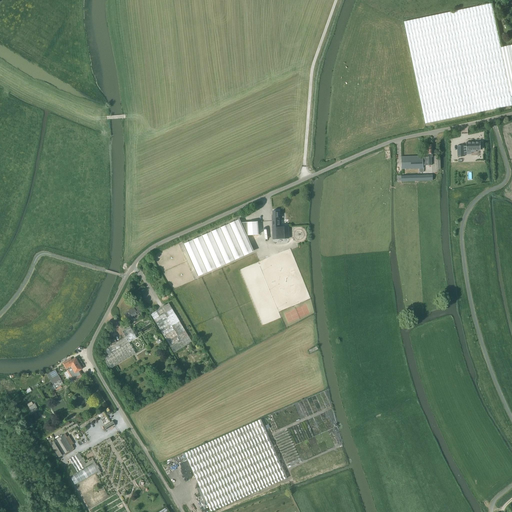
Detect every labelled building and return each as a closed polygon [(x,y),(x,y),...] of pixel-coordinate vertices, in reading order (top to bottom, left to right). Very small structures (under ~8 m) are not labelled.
[(511,45),(501,48),(492,3),(404,22),(425,124),(511,105),(511,100),(511,96),(511,45)] [(464,145),(457,145),(457,156),(464,156),(464,150),(466,150),(471,150),(471,152),(476,152),(476,150),(480,150),(480,142),(466,142),(466,146),(464,146),(464,145)] [(401,157),(402,169),(418,168),(419,172),(423,172),(423,166),(432,165),(431,157),(433,157),(432,145),(427,145),(428,157),(423,157),(422,156),(401,157)] [(273,211),(273,215),(272,215),(273,239),(289,238),(288,226),(279,227),(279,211),(273,211)] [(183,244),(197,275),(253,250),(240,219),(183,244)] [(150,314),(173,353),(192,342),(168,303),(150,314)] [(134,316),(140,312),(137,307),(134,309),(133,308),(124,314),(128,320),(128,321),(130,321),(134,318),(134,317),(134,316)] [(125,337),(116,342),(112,345),(104,349),(108,355),(104,357),(106,364),(109,369),(135,353),(128,343),(136,338),(130,327),(122,332),(125,337)] [(67,368),(68,369),(78,364),(75,358),(68,362),(67,360),(66,361),(62,363),(65,367),(66,369),(67,368)] [(78,364),(68,369),(69,369),(67,370),(70,377),(71,376),(72,377),(75,378),(76,378),(77,378),(82,375),(80,372),(79,373),(78,371),(81,369),(78,364)] [(47,374),(50,380),(58,375),(55,370),(47,374)] [(58,375),(50,380),(52,384),(49,386),(52,391),(63,385),(60,379),(58,375)] [(24,399),(29,408),(31,412),(35,409),(33,405),(34,404),(30,396),(24,399)] [(185,453),(211,511),(287,478),(261,419),(185,453)] [(112,421),(104,426),(106,431),(115,425),(112,421)] [(72,449),(63,435),(50,443),(59,457),(72,449)] [(73,464),(70,466),(65,469),(70,476),(85,467),(78,455),(78,454),(69,459),(73,464)]
